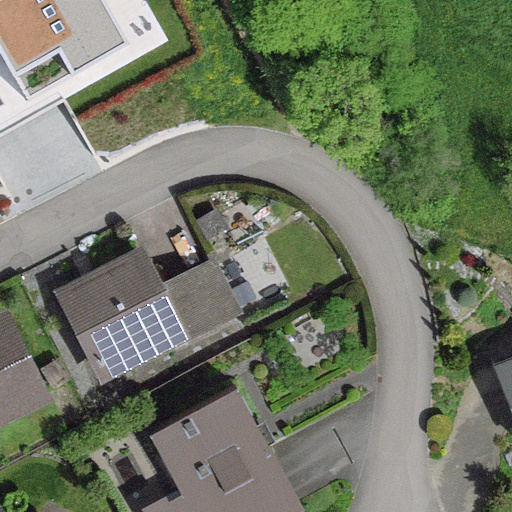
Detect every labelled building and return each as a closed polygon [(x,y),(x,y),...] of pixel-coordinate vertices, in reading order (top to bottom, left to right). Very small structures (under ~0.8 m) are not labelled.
[(0,0),(0,41),(22,82),(68,57),(75,70),(122,44),(97,0),(0,0)] [(213,214),(196,223),(205,239),(222,230),(213,214)] [(206,267),(156,291),(139,259),(58,300),(94,373),(174,333),(179,343),(231,317),(206,267)] [(0,416),(40,397),(4,324),(0,326),(0,416)] [(511,361),(492,369),(511,420),(511,361)] [(282,511),(292,507),(229,391),(149,434),(182,497),(153,511),(282,511)] [(94,401),(100,413),(117,404),(111,393),(94,401)]
